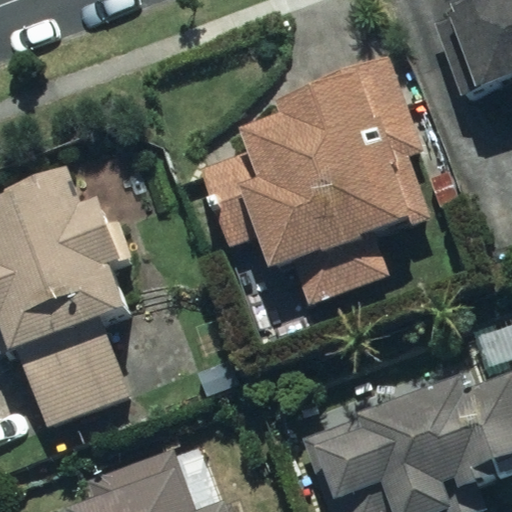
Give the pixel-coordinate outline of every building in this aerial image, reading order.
[(511,81),(511,0),(510,0),(449,23),(476,95),(511,81)] [(313,263),(337,327),(410,300),(390,245),(428,231),(406,170),(431,160),(394,62),(237,120),(250,157),(211,171),(243,256),(270,245),(281,274),(313,263)] [(26,355),(54,432),(144,398),(116,322),(139,313),(122,268),(137,262),(115,202),(96,209),(82,172),(0,202),(0,348),(5,363),(26,355)] [(511,369),(310,442),(335,511),(471,511),(476,511),(468,490),(511,473),(511,369)] [(241,511),(241,509),(232,511),(205,511),(191,467),(61,510),(61,511),(241,511)]
